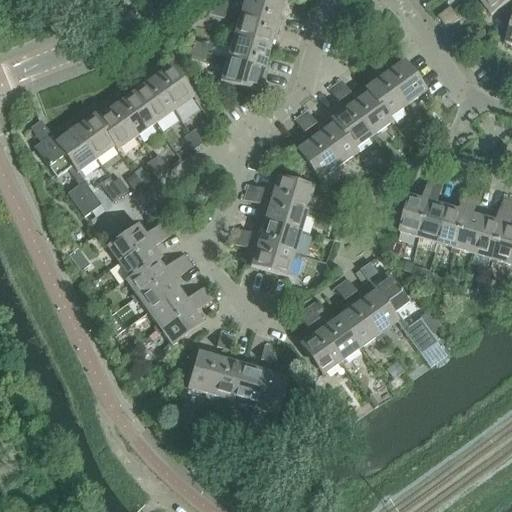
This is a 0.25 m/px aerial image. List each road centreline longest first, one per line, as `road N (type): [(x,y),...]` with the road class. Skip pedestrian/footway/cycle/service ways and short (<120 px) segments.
road 1 (tertiary): [(0,79),(184,0)]
road 2 (residential): [(241,310),(209,262),(238,141)]
road 3 (residential): [(238,141),(305,91),(323,0)]
road 4 (residential): [(118,224),(238,141)]
road 5 (residential): [(454,95),(444,133),(462,164),(490,179),(511,163)]
road 6 (residential): [(454,95),(392,5),(376,0)]
